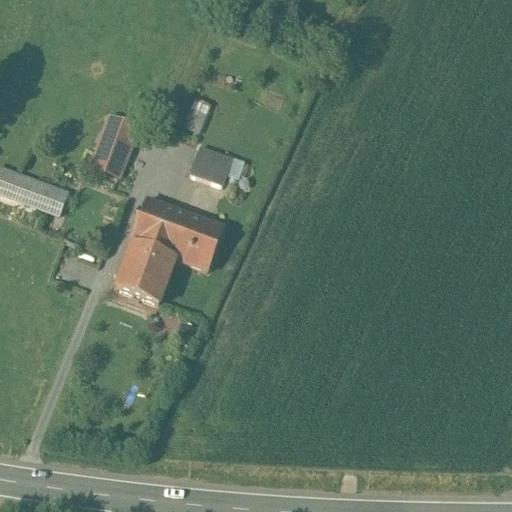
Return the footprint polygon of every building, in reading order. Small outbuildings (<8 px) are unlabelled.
[(194,103),(187,132),(203,136),(210,107),(194,103)] [(137,132),(111,122),(97,158),(123,167),(137,132)] [(232,163),(200,152),(190,180),(223,192),(232,163)] [(68,197),(0,171),(0,197),(60,219),(68,197)] [(224,233),(147,204),(131,247),(132,248),(175,264),(208,276),(224,233)] [(175,264),(132,248),(116,294),(159,310),(175,264)]
